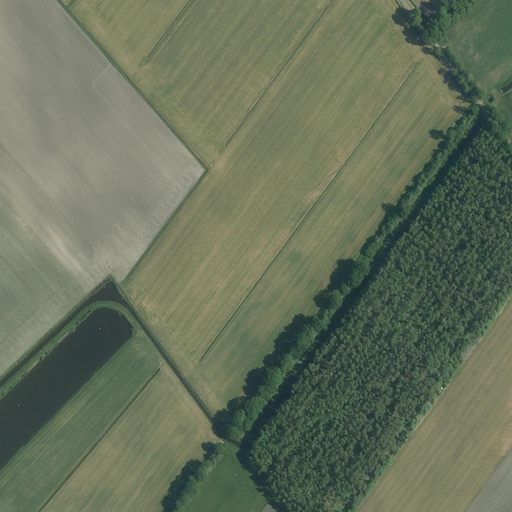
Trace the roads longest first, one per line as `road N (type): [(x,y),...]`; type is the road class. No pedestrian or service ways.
road 1 (unclassified): [(511,146),(401,0)]
road 2 (track): [(0,393),(88,308),(118,308),(137,329)]
